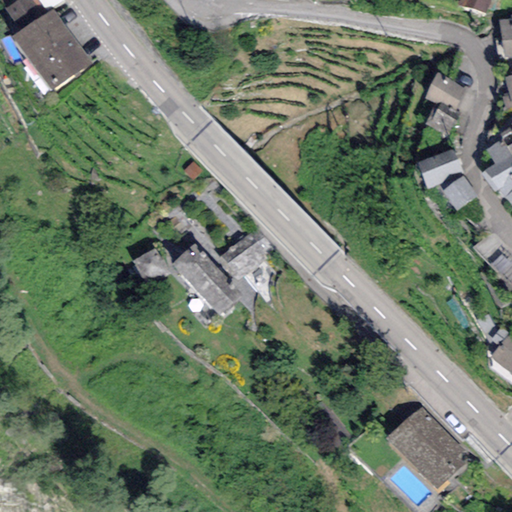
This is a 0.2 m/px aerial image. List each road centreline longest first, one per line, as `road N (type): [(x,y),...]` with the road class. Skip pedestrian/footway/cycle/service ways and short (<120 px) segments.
road 1 (tertiary): [(511,447),(198,132),(89,0)]
road 2 (residential): [(213,0),(453,34),(476,45),(486,91),(469,162),(511,235)]
